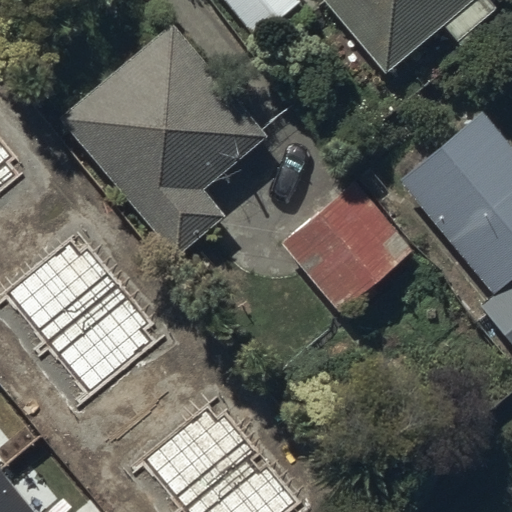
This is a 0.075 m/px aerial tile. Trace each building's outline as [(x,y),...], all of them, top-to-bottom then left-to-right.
[(298,0),(225,0),(255,36),(298,0)] [(324,0),(383,69),(440,20),(459,42),(472,32),(467,27),(495,4),(492,0),(324,0)] [(264,131),(169,17),(55,113),(173,253),(223,211),(201,184),(264,131)] [(511,271),(511,145),(479,106),(397,173),(492,288),(511,271)] [(0,143),(0,193),(25,173),(0,143)] [(353,177),(280,239),(338,308),(411,246),(353,177)] [(81,229),(0,295),(0,307),(79,404),(166,333),(81,229)] [(511,274),(479,302),(511,341),(511,274)] [(217,399),(130,470),(164,511),(291,511),(302,503),(217,399)] [(29,511),(0,476),(0,511),(29,511)]
